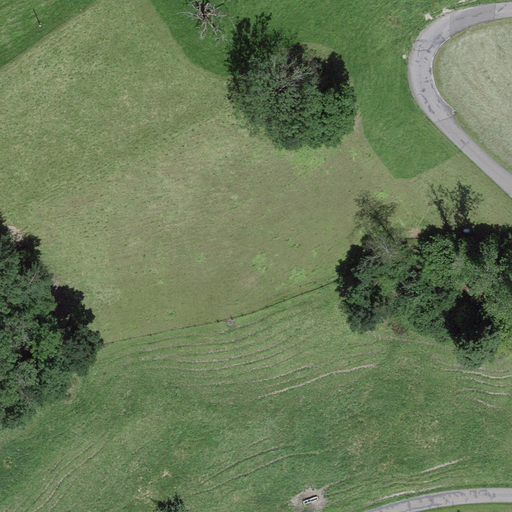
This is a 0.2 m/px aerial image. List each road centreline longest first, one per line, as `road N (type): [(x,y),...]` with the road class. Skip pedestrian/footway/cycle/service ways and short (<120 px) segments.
road 1 (unclassified): [(511,187),(430,104),(421,70),(443,25),(511,8)]
road 2 (unclassified): [(382,511),(511,494)]
